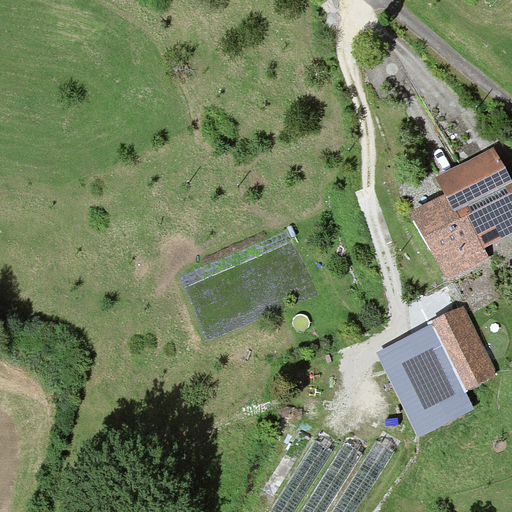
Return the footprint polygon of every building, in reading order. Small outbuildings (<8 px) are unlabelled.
[(511,182),(494,149),(435,181),(444,197),(410,215),(446,282),(489,260),(484,250),(511,235),(511,182)] [(289,229),(180,278),(208,340),(317,292),(289,229)] [(463,308),(430,324),(432,328),(465,394),(498,378),(463,308)] [(465,394),(432,328),(376,354),(419,439),(474,410),(465,394)] [(315,440),(269,511),(295,511),(334,452),(315,440)] [(377,441),(332,511),(357,511),(395,453),(377,441)] [(345,444),(302,511),(325,511),(362,455),(345,444)]
